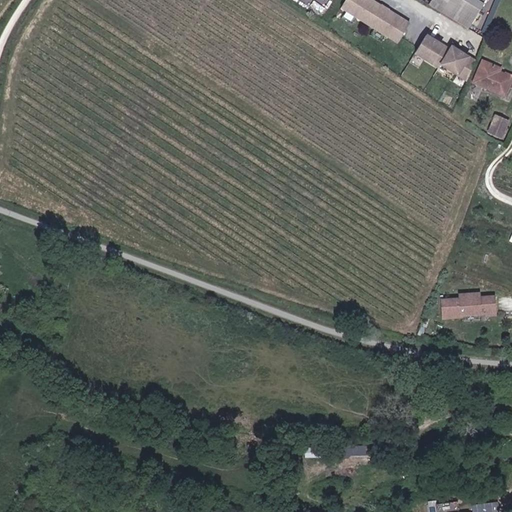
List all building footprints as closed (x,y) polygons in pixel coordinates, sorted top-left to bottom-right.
[(371,0),(340,0),(337,7),(393,43),(406,22),(371,0)] [(434,0),(431,6),(469,30),(487,0),(434,0)] [(423,34),(412,51),(436,66),(447,49),(423,34)] [(449,46),(438,63),(464,78),(472,60),(449,46)] [(481,63),(472,84),(503,97),(511,78),(493,71),(494,68),(481,63)] [(439,318),(458,318),(458,324),(477,323),(477,316),(477,309),(483,309),(483,318),(492,318),(491,300),(482,300),(483,302),(477,302),(477,296),(457,296),(457,300),(439,300),(439,318)]
